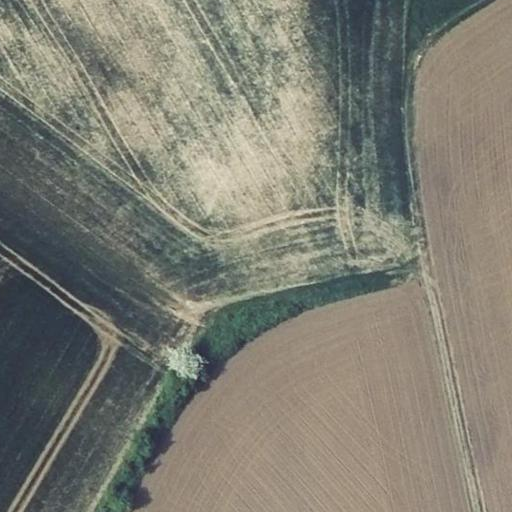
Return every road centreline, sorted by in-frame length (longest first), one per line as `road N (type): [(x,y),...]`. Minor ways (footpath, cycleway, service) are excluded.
road 1 (track): [(481,511),(423,220)]
road 2 (track): [(490,0),(410,61),(423,220)]
